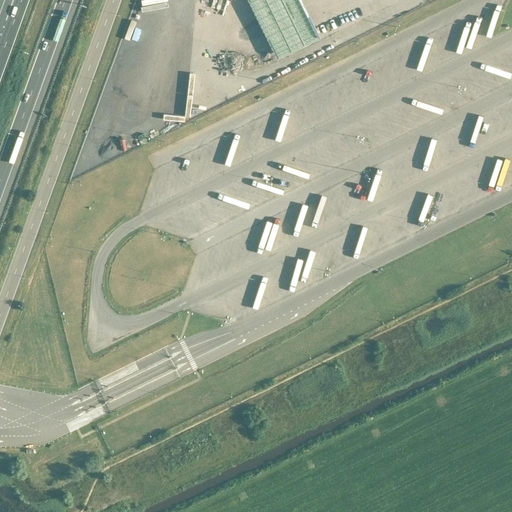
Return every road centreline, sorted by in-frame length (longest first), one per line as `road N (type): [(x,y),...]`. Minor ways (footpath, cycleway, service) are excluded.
road 1 (tertiary): [(0,313),(113,0)]
road 2 (unclassified): [(228,91),(415,0)]
road 3 (motorway): [(0,180),(65,0)]
